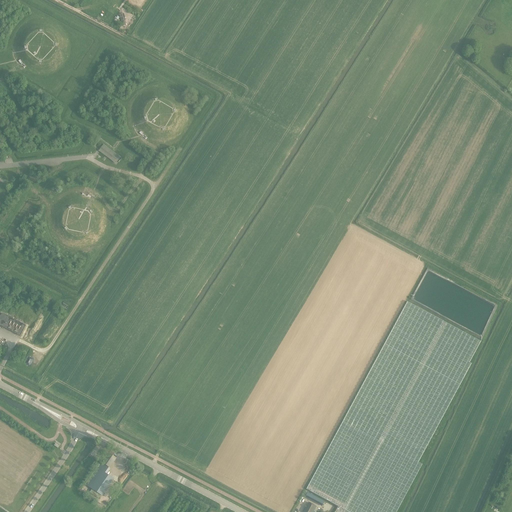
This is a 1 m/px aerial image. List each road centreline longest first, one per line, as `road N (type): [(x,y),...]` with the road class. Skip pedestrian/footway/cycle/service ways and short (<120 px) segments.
road 1 (track): [(36,0),(211,94),(153,186)]
road 2 (track): [(140,176),(160,147),(132,138),(127,105),(72,72),(36,77),(10,62)]
road 3 (track): [(9,89),(35,128),(53,133),(106,37)]
road 4 (tertiary): [(242,511),(103,438)]
